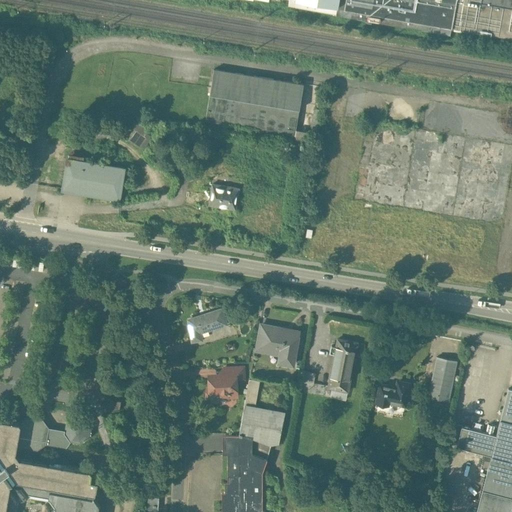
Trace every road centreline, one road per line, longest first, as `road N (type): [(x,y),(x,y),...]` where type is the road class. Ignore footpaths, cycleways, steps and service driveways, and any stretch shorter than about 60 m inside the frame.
road 1 (unclassified): [(23,230),(45,98),(83,49),(112,43),(511,111)]
road 2 (secondary): [(511,313),(67,237)]
road 3 (unclassified): [(67,237),(128,289),(162,337),(179,420),(175,511)]
road 4 (track): [(39,143),(112,137),(156,179)]
road 5 (track): [(302,511),(290,503),(282,469),(292,399)]
